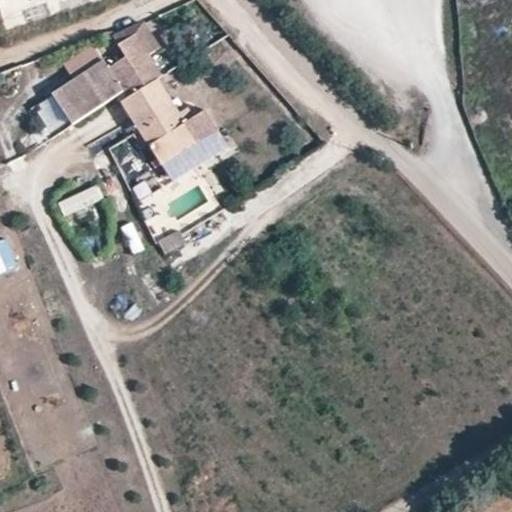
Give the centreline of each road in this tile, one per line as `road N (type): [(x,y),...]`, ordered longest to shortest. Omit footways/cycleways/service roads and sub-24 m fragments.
road 1 (tertiary): [(511,278),(248,0)]
road 2 (unclassified): [(511,444),(397,511)]
